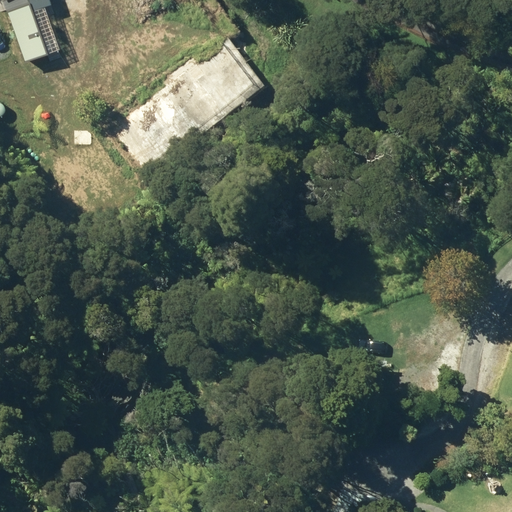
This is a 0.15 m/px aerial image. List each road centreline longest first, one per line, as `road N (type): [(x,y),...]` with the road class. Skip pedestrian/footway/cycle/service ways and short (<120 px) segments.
road 1 (unknown): [(387,0),(511,53)]
road 2 (unknown): [(511,261),(498,270),(464,371)]
